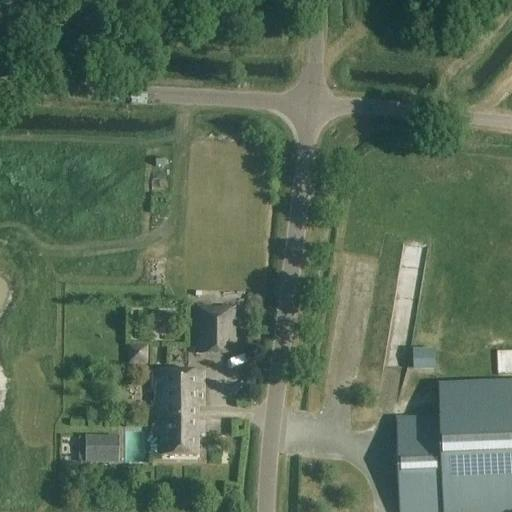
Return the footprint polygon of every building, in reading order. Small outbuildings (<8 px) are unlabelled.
[(358,297),(376,297),(376,265),(358,265),(358,297)] [(195,307),(194,355),(234,356),(235,308),(221,307),(221,310),(211,310),(211,307),(196,307),(195,307)] [(394,329),(407,328),(406,312),(394,313),(394,329)] [(128,367),(148,368),(148,348),(128,348),(128,367)] [(414,371),(435,370),(435,350),(413,351),(414,371)] [(200,407),(200,374),(150,373),(149,436),(161,436),(160,457),(195,458),(195,436),(199,437),(199,422),(194,422),(194,407),(200,407)] [(511,511),(511,386),(439,390),(440,422),(397,423),(400,511),(511,511)] [(370,413),(371,393),(359,392),(358,412),(370,413)] [(200,430),(224,429),(224,419),(200,420),(200,430)] [(99,458),(120,458),(128,458),(128,441),(99,440),(99,458)]
